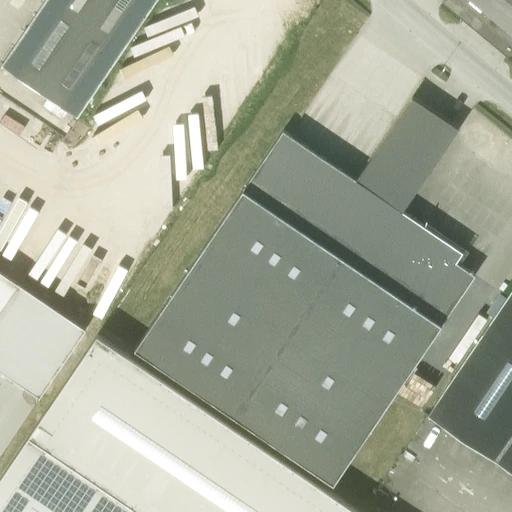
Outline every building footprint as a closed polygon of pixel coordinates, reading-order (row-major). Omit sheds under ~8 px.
[(44,0),(0,65),(78,117),(156,0),(44,0)] [(511,0),(443,0),(441,3),(475,31),(507,57),(511,51),(511,0)] [(131,346),(333,483),(474,275),(455,261),(462,251),(356,179),(289,133),(282,129),(131,346)] [(511,289),(427,415),(497,462),(511,440),(511,289)] [(359,511),(96,334),(0,475),(0,511),(359,511)] [(0,370),(0,452),(39,396),(0,370)] [(511,440),(497,462),(511,472),(511,440)]
